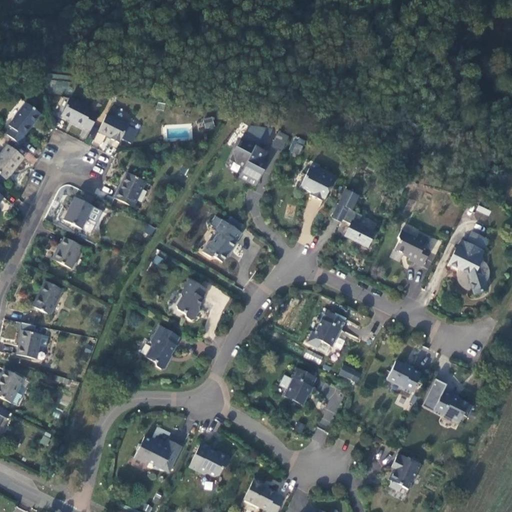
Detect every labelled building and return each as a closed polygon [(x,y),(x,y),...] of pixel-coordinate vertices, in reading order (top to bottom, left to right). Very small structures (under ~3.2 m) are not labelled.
[(64,96),(68,83),(52,78),(48,91),(64,96)] [(83,126),(90,130),(98,116),(90,112),(91,110),(69,99),(61,115),(73,122),(72,124),(82,128),(83,126)] [(6,134),(20,145),(25,140),(22,138),(40,115),(25,103),(8,126),(11,128),(6,134)] [(126,125),(106,115),(98,132),(118,142),(126,125)] [(212,117),(203,119),(205,129),(214,127),(212,117)] [(270,133),(250,129),(243,144),(245,146),(242,154),(236,152),(231,162),(246,170),(241,180),(257,187),(263,175),(259,173),(263,166),(260,164),(264,154),(257,151),(260,145),(263,146),(270,133)] [(282,151),(289,136),(278,131),(271,146),(282,151)] [(289,151),(299,155),(305,140),(295,136),(289,151)] [(24,159),(7,146),(0,154),(0,175),(6,180),(24,159)] [(315,172),(309,169),(300,188),(311,194),(310,197),(323,203),(325,200),(326,200),(335,183),(334,182),(337,177),(323,170),(315,172)] [(146,183),(127,173),(114,198),(133,207),(146,183)] [(335,215),(344,220),(352,224),(346,236),(368,248),(376,233),(360,224),(363,216),(353,211),(360,197),(347,191),(340,205),(335,215)] [(94,208),(75,198),(64,221),(83,230),(88,221),(94,208)] [(478,205),(476,211),(489,216),(491,210),(478,205)] [(100,211),(94,208),(88,221),(93,224),(97,223),(101,215),(100,211)] [(243,235),(222,221),(216,229),(220,232),(211,245),(208,243),(202,252),(209,257),(215,257),(223,263),(232,250),(233,250),(238,244),(237,243),(243,235)] [(417,238),(401,231),(398,237),(399,242),(395,250),(411,259),(410,261),(423,267),(430,252),(423,248),(428,239),(419,234),(417,238)] [(484,240),(471,233),(466,244),(461,242),(457,250),(456,249),(448,266),(469,276),(469,283),(474,296),(487,292),(483,278),(480,279),(477,267),(481,260),(480,260),(483,253),(479,250),(484,240)] [(83,248),(64,238),(58,251),(56,250),(52,259),(72,269),(83,248)] [(207,289),(189,279),(184,288),(185,289),(181,296),(182,297),(177,306),(176,308),(178,311),(184,314),(187,319),(191,321),(194,320),(198,316),(196,312),(204,300),(202,299),(207,289)] [(62,289),(45,281),(33,307),(51,315),(62,289)] [(344,323),(324,312),(313,333),(311,332),(306,342),(318,348),(320,342),(330,347),(338,331),(340,332),(344,323)] [(180,338),(160,326),(151,341),(152,347),(145,358),(156,364),(155,366),(161,370),(166,369),(170,363),(167,360),(171,355),(173,354),(178,346),(176,345),(180,338)] [(42,335),(22,330),(16,354),(36,359),(42,335)] [(303,357),(319,364),(323,356),(306,349),(303,357)] [(421,375),(396,362),(387,379),(404,388),(403,390),(411,394),(421,375)] [(343,364),(338,374),(357,383),(362,373),(343,364)] [(22,377),(4,369),(0,377),(0,397),(11,402),(22,377)] [(304,404),(316,379),(295,369),(291,378),(293,379),(284,398),(292,402),(294,399),(304,404)] [(436,380),(430,393),(441,398),(444,393),(448,385),(436,380)] [(441,398),(430,393),(423,407),(435,412),(443,417),(444,416),(460,423),(463,417),(468,419),(474,407),(444,393),(441,398)] [(9,412),(0,407),(0,417),(5,420),(9,412)] [(155,460),(163,464),(173,443),(158,436),(157,438),(148,434),(146,438),(135,432),(130,440),(128,439),(126,444),(128,446),(124,454),(135,459),(135,458),(144,461),(146,459),(153,463),(155,460)] [(55,440),(50,438),(47,447),(52,449),(55,440)] [(191,438),(180,462),(195,470),(199,468),(203,471),(208,471),(213,462),(216,461),(220,455),(218,451),(209,447),(204,448),(200,446),(201,443),(191,438)] [(387,472),(384,477),(382,482),(392,488),(395,482),(402,486),(414,461),(391,450),(384,463),(387,465),(383,470),(387,472)] [(146,459),(144,461),(160,469),(163,464),(155,460),(153,463),(146,459)] [(244,473),(233,494),(257,508),(257,509),(263,511),(264,511),(273,493),(266,489),(266,488),(252,480),(254,478),(244,473)] [(205,481),(203,489),(211,491),(213,483),(205,481)]
